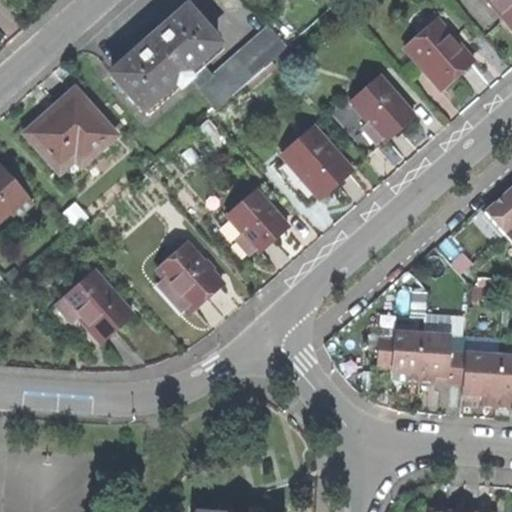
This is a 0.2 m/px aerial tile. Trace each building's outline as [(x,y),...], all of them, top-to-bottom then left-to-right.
[(511,0),(490,0),(511,25),(511,0)] [(111,73),(147,114),(191,76),(185,70),(217,43),(186,8),(166,25),(131,56),(111,73)] [(404,46),(443,89),(457,77),(475,61),(461,44),(458,47),(436,22),(439,19),(437,16),(404,46)] [(202,93),(215,109),(248,79),(268,61),(287,45),(268,24),(222,65),(227,71),(202,93)] [(273,67),(268,61),(248,79),(254,85),(273,67)] [(351,101),(385,140),(400,127),(414,113),(380,75),(351,101)] [(25,132),(69,185),(102,155),(98,150),(116,135),(75,89),(42,118),(25,132)] [(282,154),(320,197),(336,183),(353,169),(351,167),(347,170),(333,153),(335,150),(314,126),(282,154)] [(8,212),(13,218),(30,203),(0,168),(0,210),(4,207),(8,212)] [(288,225),(257,189),(227,215),(259,250),(272,238),(288,225)] [(511,190),(485,214),(504,236),(511,228),(511,190)] [(223,283),(189,243),(158,270),(193,310),(210,295),(223,283)] [(116,325),(130,312),(93,270),(60,300),(74,315),(77,313),(99,337),(96,340),(97,341),(116,325)] [(0,297),(11,288),(0,275),(0,297)] [(405,384),(419,385),(422,336),(393,335),(393,339),(379,338),(377,369),(391,370),(391,376),(399,377),(405,377),(405,384)] [(435,386),(435,380),(442,380),(448,381),(447,387),(462,387),(464,356),(450,355),(450,338),(422,336),(419,385),(435,386)] [(480,410),(495,411),(498,358),(464,356),(462,387),(461,397),(474,398),(480,398),(480,410)] [(509,411),(510,400),(511,399),(511,358),(498,358),(495,411),(509,411)]
